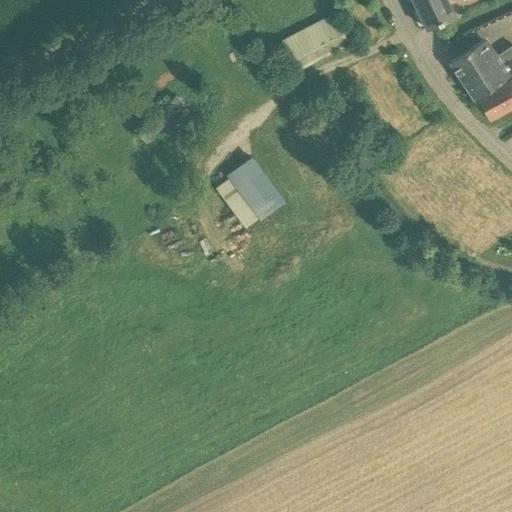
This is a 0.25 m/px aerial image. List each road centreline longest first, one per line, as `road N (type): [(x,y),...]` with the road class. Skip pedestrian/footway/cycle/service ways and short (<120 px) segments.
road 1 (unclassified): [(0,78),(178,0)]
road 2 (unclassified): [(511,142),(455,91),(394,0)]
